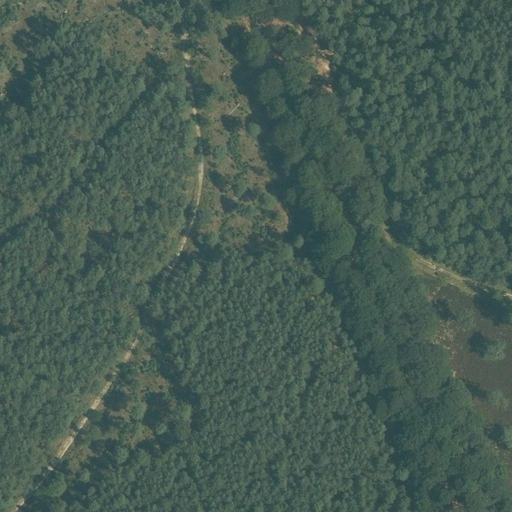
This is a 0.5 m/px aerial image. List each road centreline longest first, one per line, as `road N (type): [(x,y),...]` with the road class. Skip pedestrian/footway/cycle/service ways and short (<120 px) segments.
road 1 (track): [(465,511),(245,0)]
road 2 (track): [(511,297),(398,245),(296,0)]
